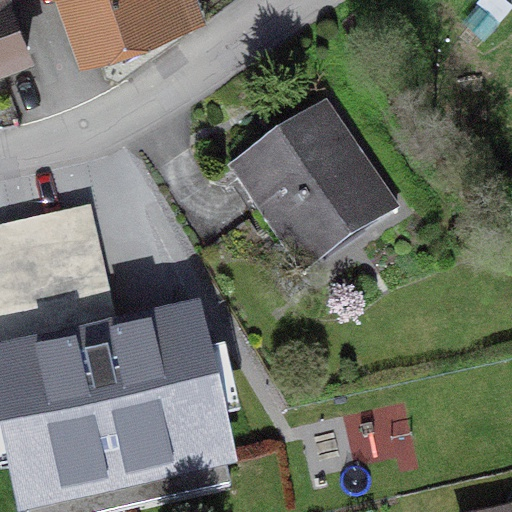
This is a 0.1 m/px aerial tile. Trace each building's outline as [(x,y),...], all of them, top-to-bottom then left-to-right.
[(0,0),(0,61),(23,53),(4,0),(0,0)] [(60,0),(79,54),(188,18),(182,0),(60,0)] [(294,152),(278,163),(271,153),(233,179),(289,262),(382,198),(326,116),(288,142),(294,152)] [(0,328),(4,347),(118,322),(93,209),(0,229),(0,328)] [(0,407),(24,510),(223,463),(191,324),(104,345),(0,368),(0,407)]
